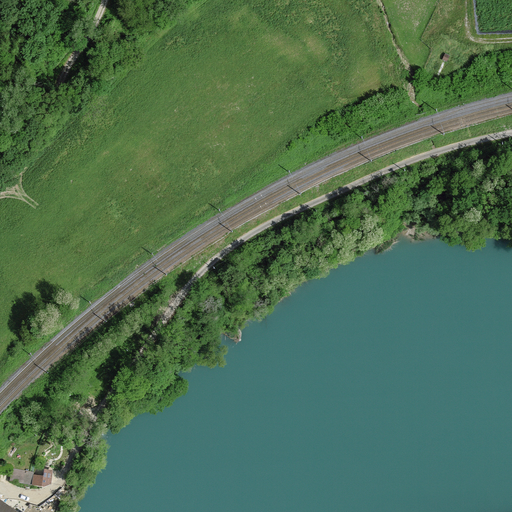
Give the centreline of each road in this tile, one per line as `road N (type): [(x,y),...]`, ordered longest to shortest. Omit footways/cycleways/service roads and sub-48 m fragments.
road 1 (track): [(511,133),(411,161),(236,244),(174,305),(60,481),(42,497),(0,488)]
road 2 (track): [(0,184),(105,0)]
